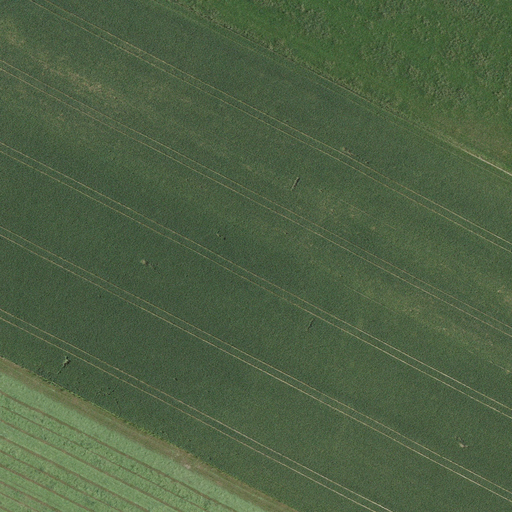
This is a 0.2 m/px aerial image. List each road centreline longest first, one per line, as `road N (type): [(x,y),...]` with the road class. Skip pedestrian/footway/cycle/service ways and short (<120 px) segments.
road 1 (motorway): [(86,0),(511,342)]
road 2 (motorway): [(511,135),(337,0)]
